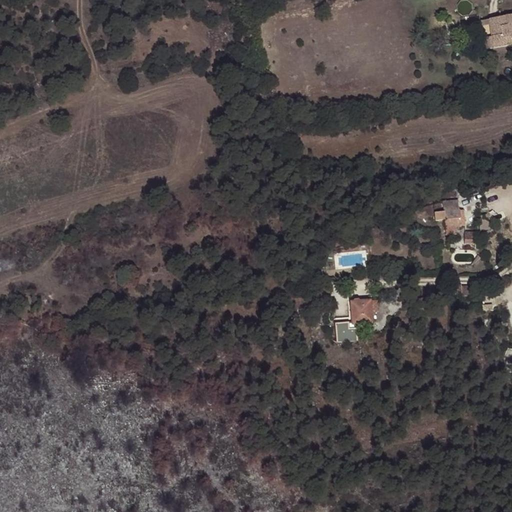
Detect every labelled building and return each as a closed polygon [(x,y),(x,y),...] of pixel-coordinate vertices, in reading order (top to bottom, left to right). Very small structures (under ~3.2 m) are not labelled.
[(492,37),(493,48),(510,45),(509,38),(511,37),(511,14),(506,16),(506,20),(501,21),(500,17),(488,19),(489,25),(492,37)] [(486,49),(493,48),(492,37),(485,38),(486,49)] [(446,229),(447,234),(456,234),(455,228),(461,227),(460,226),(459,210),(458,199),(443,200),(444,211),(435,212),(436,220),(445,220),(446,229)] [(466,232),(465,244),(477,244),(477,232),(466,232)] [(479,255),(472,265),(474,265),(482,258),(479,255)] [(461,292),(462,294),(475,295),(476,284),(461,284),(461,292)] [(419,304),(431,302),(430,295),(418,297),(419,304)] [(372,320),(371,308),(370,300),(370,298),(350,299),(352,322),(372,320)] [(336,339),(357,337),(356,325),(349,326),(348,320),(334,321),(336,339)]
